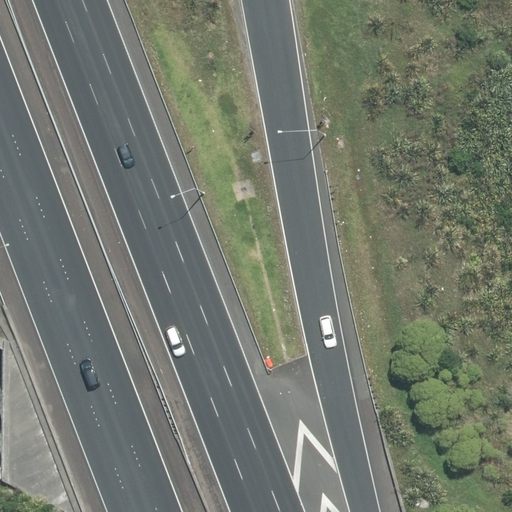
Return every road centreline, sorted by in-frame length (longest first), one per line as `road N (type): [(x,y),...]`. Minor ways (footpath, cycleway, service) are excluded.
road 1 (motorway): [(57,0),(255,511)]
road 2 (motorway): [(266,0),(365,511)]
road 3 (motorway): [(157,511),(0,104)]
road 4 (motorway): [(0,389),(209,511)]
